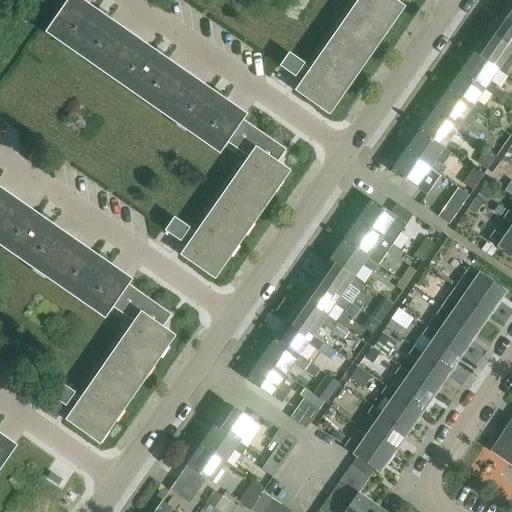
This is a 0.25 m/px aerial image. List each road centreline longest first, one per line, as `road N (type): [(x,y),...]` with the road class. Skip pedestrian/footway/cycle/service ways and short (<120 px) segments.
road 1 (unclassified): [(232,309),(0,153)]
road 2 (unclassified): [(345,147),(133,0)]
road 3 (residential): [(113,479),(232,309)]
road 4 (residential): [(232,309),(345,147)]
road 5 (residential): [(345,147),(448,0)]
road 6 (unclassified): [(483,511),(449,471),(511,367)]
road 7 (unclassified): [(113,479),(0,399)]
